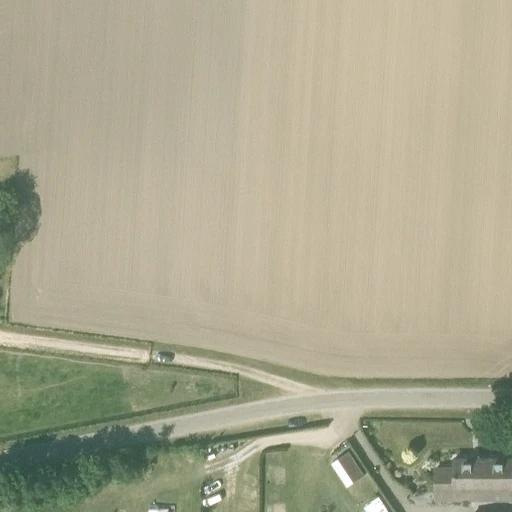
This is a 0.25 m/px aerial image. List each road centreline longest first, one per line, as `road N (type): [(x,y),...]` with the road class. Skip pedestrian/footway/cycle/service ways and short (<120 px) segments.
road 1 (unclassified): [(0,462),(332,401),(511,401)]
road 2 (track): [(332,401),(211,366),(0,340)]
